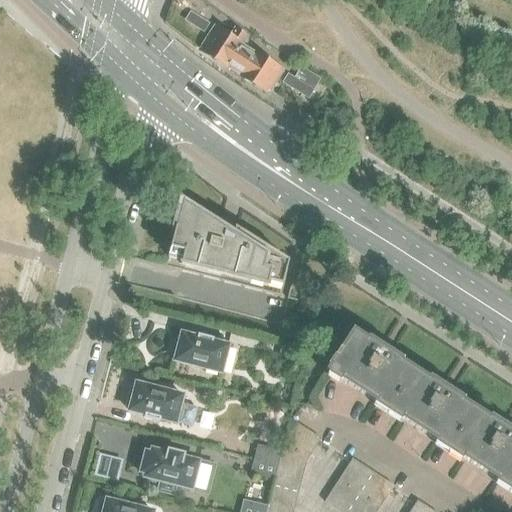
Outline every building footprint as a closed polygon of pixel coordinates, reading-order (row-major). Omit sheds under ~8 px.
[(207,25),(191,15),(186,21),(203,32),(207,25)] [(235,73),(248,51),(242,47),(246,40),(234,31),(229,39),(213,29),(200,51),(235,73)] [(248,51),(235,73),(268,94),(271,90),(282,73),(248,51)] [(312,92),(302,85),(288,77),(284,84),(308,98),(312,92)] [(222,282),(226,267),(218,265),(220,255),(209,252),(216,225),(178,201),(171,231),(175,232),(171,246),(165,268),(180,272),(182,273),(182,272),(222,282)] [(226,267),(222,282),(263,293),(280,298),(286,276),(285,275),(288,263),(235,230),(233,236),(226,267)] [(369,377),(386,350),(381,347),(379,349),(353,332),(327,373),(363,396),(373,380),(369,377)] [(221,374),(228,347),(212,343),(213,340),(198,336),(197,339),(181,335),(180,339),(175,338),(170,357),(175,358),(174,362),(221,374)] [(302,364),(306,351),(282,345),(279,358),(302,364)] [(363,396),(389,413),(415,372),(389,356),(391,353),(386,350),(369,377),(373,380),(363,396)] [(430,416),(447,390),(442,386),(440,389),(415,372),(389,413),(415,429),(426,413),(430,416)] [(197,409),(183,405),(182,406),(180,406),(183,397),(136,385),(135,389),(130,388),(125,407),(130,408),(129,412),(145,416),(144,419),(159,423),(159,420),(176,424),(176,423),(178,424),(178,425),(192,428),(197,409)] [(415,429),(450,452),(476,411),(463,403),(450,395),(452,392),(447,390),(430,416),(426,413),(415,429)] [(493,456),(510,430),(503,425),(501,428),(496,425),(476,411),(450,452),(484,473),(494,457),(493,456)] [(284,445),(297,452),(309,433),(290,420),(284,445)] [(511,491),(511,434),(511,432),(511,431),(510,430),(493,456),(494,457),(484,473),(511,491)] [(297,452),(308,459),(318,443),(321,440),(309,433),(297,452)] [(297,452),(284,445),(281,453),(278,466),(277,468),(303,474),(306,462),(308,459),(297,452)] [(255,460),(278,466),(281,453),(258,447),(255,460)] [(191,490),(198,463),(182,459),(183,456),(168,453),(168,455),(152,451),(151,455),(146,454),(141,473),(146,474),(144,479),(158,482),(155,493),(174,498),(177,487),(191,490)] [(277,468),(278,466),(255,460),(251,474),(274,480),(275,479),(277,468)] [(350,488),(363,467),(352,460),(350,464),(339,481),(350,488)] [(373,474),(363,467),(350,488),(360,494),(373,474)] [(300,486),(303,474),(277,468),(275,479),(300,486)] [(373,474),(360,494),(370,501),(383,480),(373,474)] [(297,497),(300,486),(275,479),(274,480),(272,491),(297,497)] [(370,501),(380,507),(391,490),(393,487),(383,480),(370,501)] [(335,510),(350,488),(339,481),(324,503),(335,510)] [(335,510),(338,511),(349,511),(360,494),(350,488),(335,510)] [(294,509),(297,497),(272,491),(269,503),(294,509)] [(362,511),(370,501),(360,494),(349,511),(362,511)] [(149,511),(106,501),(105,505),(100,504),(98,511),(149,511)] [(377,511),(380,507),(370,501),(362,511),(377,511)] [(426,511),(428,509),(417,502),(410,511),(426,511)] [(293,511),(294,509),(269,503),(266,511),(293,511)]
